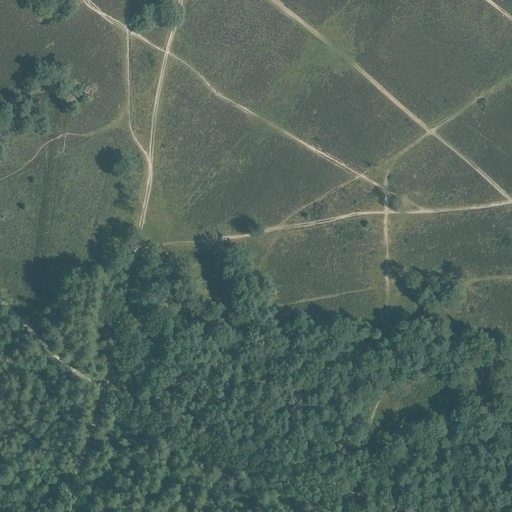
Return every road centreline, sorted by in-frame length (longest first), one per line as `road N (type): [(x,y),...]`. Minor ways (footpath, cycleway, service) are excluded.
road 1 (track): [(138,247),(388,213)]
road 2 (unknown): [(150,159),(138,247),(99,387)]
road 3 (track): [(388,213),(401,153),(278,227)]
road 4 (unknown): [(178,0),(150,159)]
road 5 (track): [(401,153),(511,81)]
